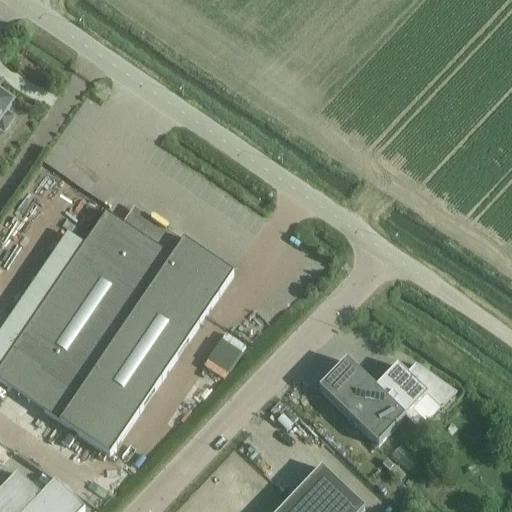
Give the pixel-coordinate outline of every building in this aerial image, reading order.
[(0,131),(3,133),(12,120),(6,116),(11,108),(0,100),(0,85),(0,84),(0,131)] [(233,278),(183,244),(134,210),(122,227),(106,216),(0,371),(0,385),(109,460),(233,278)] [(375,392),(346,364),(319,393),(378,450),(405,421),(416,430),(423,423),(412,413),(427,399),(441,413),(456,396),(415,368),(406,377),(397,369),(375,392)] [(146,455),(163,439),(157,432),(140,448),(146,455)] [(0,459),(2,461),(15,446),(0,433),(0,459)] [(398,449),(416,465),(421,459),(404,443),(398,449)] [(364,511),(321,471),(282,511),(364,511)] [(83,511),(55,485),(41,499),(28,511),(83,511)]
